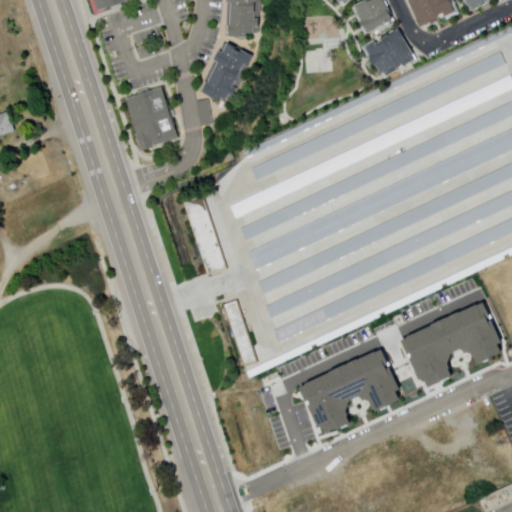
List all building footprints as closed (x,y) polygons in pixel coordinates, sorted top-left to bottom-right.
[(93,0),(97,12),(134,0),(93,0)] [(227,0),(227,3),(232,3),(231,26),(230,26),(229,35),(231,35),(231,38),(248,39),(248,34),(255,34),(255,28),(260,28),(260,19),(256,19),(256,0),(227,0)] [(352,0),(347,5),(348,5),(345,8),(338,0),(352,0)] [(386,0),(395,20),(377,29),(378,30),(371,34),(366,36),(353,7),(368,0),(369,1),(371,0),(386,0)] [(411,0),(409,1),(422,28),(431,24),(432,25),(441,21),(440,19),(446,16),(449,21),(461,15),(453,0),(411,0)] [(491,0),(485,3),(486,6),(470,13),(463,0),(491,0)] [(511,27),(511,36),(249,160),(245,153),(511,27)] [(400,30),(419,60),(405,69),(403,66),(398,69),(399,71),(385,80),(376,66),(374,67),(363,48),(375,40),(374,39),(379,36),(381,38),(382,37),(383,38),(389,34),(390,36),(400,30)] [(200,92),(206,81),(209,83),(219,63),(215,61),(220,50),(224,52),(229,43),(255,56),(249,67),(245,65),(234,86),(238,88),(234,96),(230,94),(227,100),(221,97),(219,101),(200,92)] [(503,53),(508,66),(258,184),(252,171),(503,53)] [(511,75),(511,92),(239,223),(232,210),(511,75)] [(144,151),(127,100),(164,88),(180,139),(144,151)] [(511,103),(511,119),(248,244),(243,231),(511,103)] [(0,118),(11,114),(18,135),(0,141),(0,118)] [(511,132),(511,152),(258,271),(250,255),(511,132)] [(511,165),(511,182),(266,298),(261,285),(511,165)] [(511,194),(511,208),(273,321),(266,309),(511,194)] [(186,207),(205,200),(228,270),(209,277),(186,207)] [(511,220),(511,236),(281,345),(275,332),(511,220)] [(511,250),(511,253),(508,255),(510,259),(450,287),(448,283),(442,286),(444,290),(388,316),(386,313),(382,315),(383,319),(321,348),(319,345),(315,347),(317,351),(253,381),(249,373),(511,250)] [(401,339),(483,301),(506,350),(426,388),(401,339)] [(225,306),(238,302),(258,364),(245,369),(225,306)] [(320,431),(302,385),(382,350),(402,397),(320,431)]
